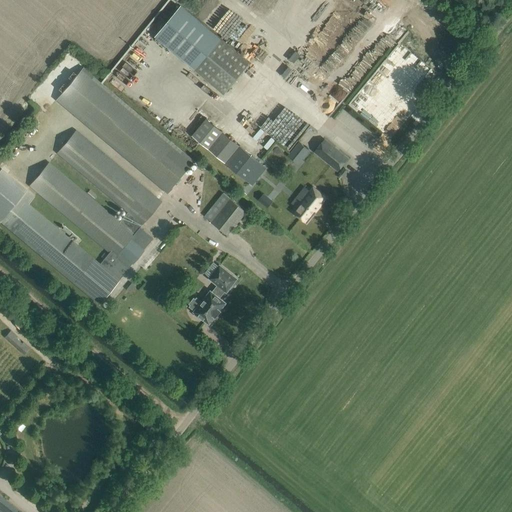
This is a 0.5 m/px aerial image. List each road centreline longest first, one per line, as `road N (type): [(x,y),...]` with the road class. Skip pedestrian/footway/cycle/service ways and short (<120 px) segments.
road 1 (unclassified): [(112,511),(511,9)]
road 2 (track): [(0,268),(183,424)]
